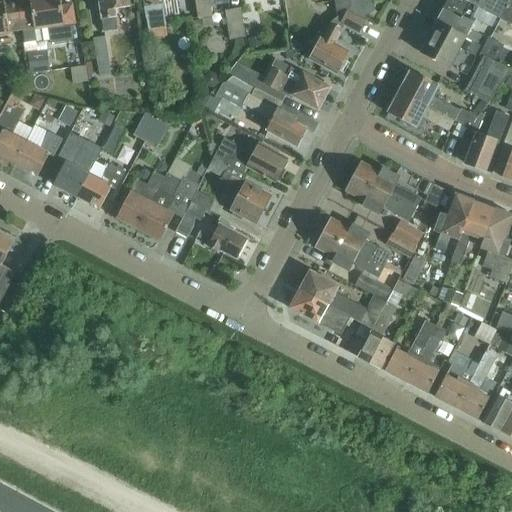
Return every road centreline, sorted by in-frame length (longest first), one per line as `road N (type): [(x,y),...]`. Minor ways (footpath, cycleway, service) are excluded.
road 1 (residential): [(511,461),(239,315)]
road 2 (residential): [(239,315),(0,195)]
road 3 (residential): [(239,315),(343,119)]
road 4 (residential): [(511,199),(343,119)]
road 5 (residential): [(343,119),(407,0)]
